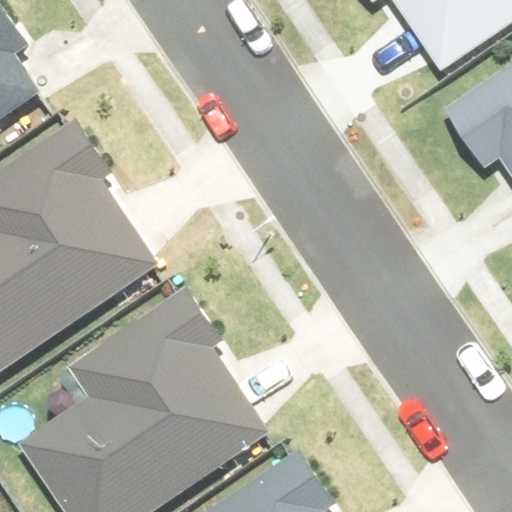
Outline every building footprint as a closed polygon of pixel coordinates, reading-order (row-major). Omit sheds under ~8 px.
[(511,34),(511,0),(375,0),(384,12),(399,2),(447,76),(511,34)] [(0,149),(63,108),(0,13),(0,149)] [(511,71),(455,110),(504,184),(511,179),(511,180),(511,71)] [(0,385),(169,276),(78,135),(0,185),(0,385)] [(158,511),(273,441),(187,304),(70,378),(93,415),(34,452),(72,511),(158,511)] [(334,511),(340,509),(309,462),(232,511),(334,511)]
